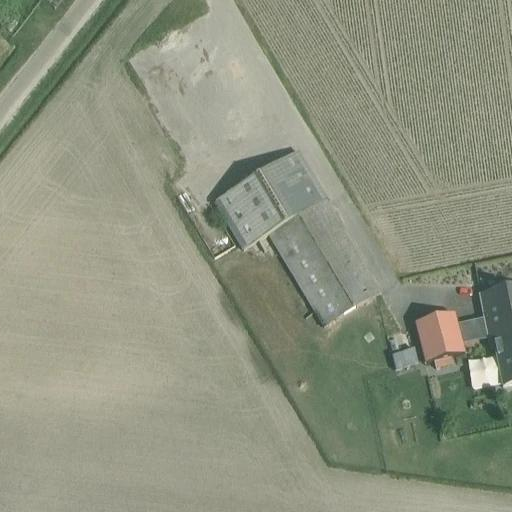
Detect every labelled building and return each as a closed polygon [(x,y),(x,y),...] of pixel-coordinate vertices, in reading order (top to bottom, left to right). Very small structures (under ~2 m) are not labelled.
[(380,295),(325,203),(326,202),(297,155),(214,204),(243,252),(268,237),(323,329),(380,295)] [(485,322),(457,328),(462,348),(489,343),(490,349),(494,348),(503,389),(511,387),(511,290),(480,297),(485,322)] [(268,326),(268,325),(267,319),(266,313),(263,309),(260,305),(255,300),(250,297),(244,295),(238,294),(233,295),(226,296),(221,299),(217,302),(213,306),(210,311),(208,317),(207,323),(207,328),(208,335),(211,341),(215,346),(219,349),(225,353),(231,355),(236,356),(242,355),(248,354),(254,351),(258,348),(262,344),(265,338),(267,332),(268,326)] [(454,317),(415,327),(425,366),(464,356),(462,348),(457,328),(454,317)] [(414,351),(392,359),(395,372),(418,365),(414,351)]
